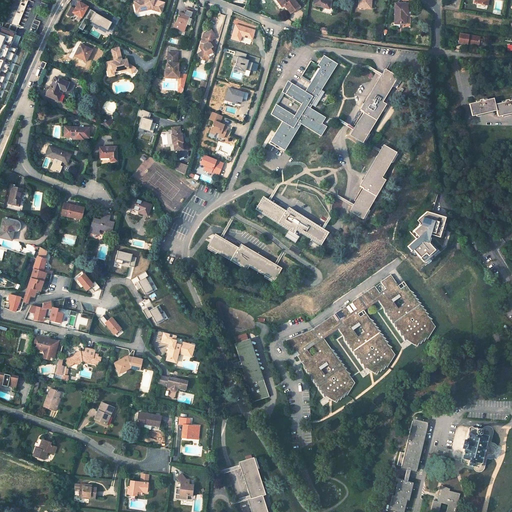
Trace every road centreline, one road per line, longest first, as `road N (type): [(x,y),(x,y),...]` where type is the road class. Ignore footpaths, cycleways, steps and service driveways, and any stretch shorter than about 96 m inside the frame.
road 1 (unknown): [(185,262),(213,230),(316,281),(313,265),(218,203)]
road 2 (residential): [(435,51),(442,195),(478,221),(511,281)]
road 3 (secondary): [(64,0),(0,135)]
